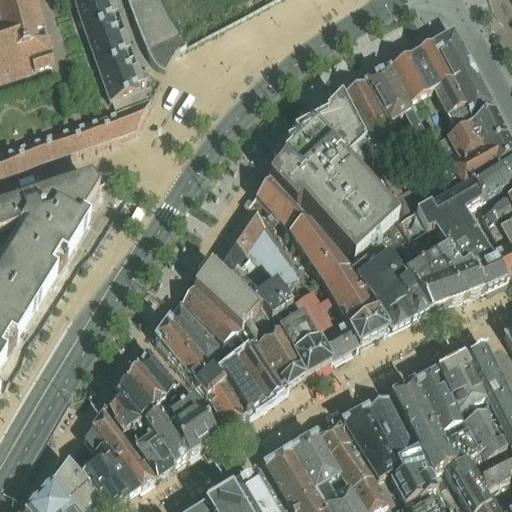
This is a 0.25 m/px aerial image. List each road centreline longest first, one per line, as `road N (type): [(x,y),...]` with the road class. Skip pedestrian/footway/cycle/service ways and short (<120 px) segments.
road 1 (residential): [(186,187),(0,500)]
road 2 (residential): [(482,329),(363,390),(168,511)]
road 3 (residential): [(327,42),(295,39),(263,54),(159,172)]
road 4 (residential): [(186,187),(237,119),(327,42)]
road 5 (residential): [(0,197),(126,158),(159,172)]
road 6 (tertiary): [(452,0),(511,111)]
